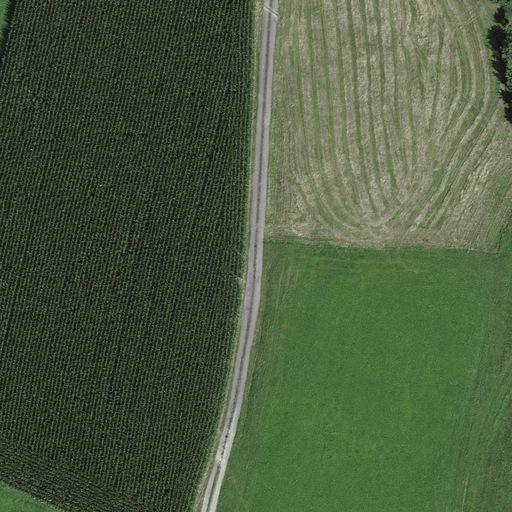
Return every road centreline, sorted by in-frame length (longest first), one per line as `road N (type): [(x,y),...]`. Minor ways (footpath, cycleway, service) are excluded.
road 1 (track): [(272,0),(251,312),(207,511)]
road 2 (track): [(511,378),(495,406),(468,511)]
